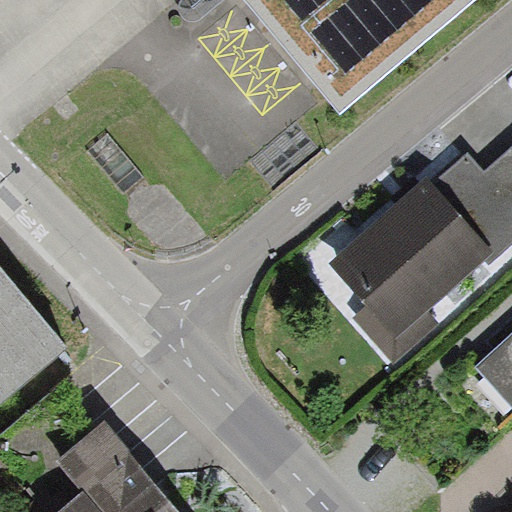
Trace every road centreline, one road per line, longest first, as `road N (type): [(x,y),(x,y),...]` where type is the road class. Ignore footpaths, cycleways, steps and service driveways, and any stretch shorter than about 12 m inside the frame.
road 1 (residential): [(154,328),(511,18)]
road 2 (residential): [(154,328),(329,511)]
road 3 (residential): [(0,170),(154,328)]
